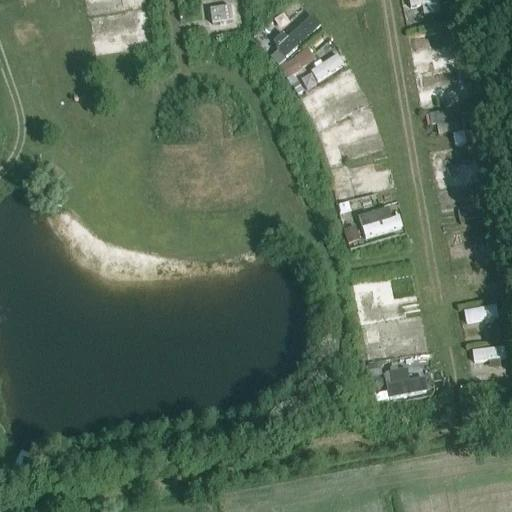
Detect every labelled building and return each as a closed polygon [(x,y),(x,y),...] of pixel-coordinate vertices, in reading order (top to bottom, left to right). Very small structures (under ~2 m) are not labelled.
[(230,8),(209,11),(211,27),(233,23),(230,8)] [(114,32),(115,41),(135,40),(134,32),(147,31),(146,14),(93,17),(94,33),(114,32)] [(313,15),(272,54),(284,66),(325,27),(313,15)] [(433,60),(461,57),(458,30),(415,35),(417,50),(431,49),(433,60)] [(321,82),(351,68),(345,55),(315,69),(321,82)] [(424,88),(465,83),(464,69),(422,74),(424,88)] [(446,109),(459,108),(457,85),(444,86),(446,109)] [(369,88),(350,96),(346,89),(326,98),(336,120),(376,103),(369,88)] [(464,108),(436,114),(440,135),(468,129),(464,108)] [(349,159),(391,146),(386,131),(364,138),(361,130),(342,136),(349,159)] [(442,168),(479,163),(477,150),(441,154),(442,168)] [(396,172),(380,175),(378,165),(354,169),(359,196),(399,189),(396,172)] [(448,204),(470,202),(471,213),(493,211),(492,188),(447,191),(448,204)] [(367,218),(372,239),(409,229),(406,216),(387,221),(385,213),(367,218)] [(455,231),(456,244),(498,241),(497,228),(455,231)] [(463,272),(467,298),(511,291),(507,265),(463,272)] [(381,313),(401,311),(401,298),(416,297),(416,285),(380,288),(381,313)] [(471,309),(472,322),(496,319),(494,307),(471,309)] [(425,336),(384,342),(386,360),(428,353),(425,336)] [(477,352),(479,364),(511,359),(510,347),(477,352)] [(391,399),(434,393),(429,357),(386,363),(386,365),(372,367),(375,388),(388,386),(391,399)]
